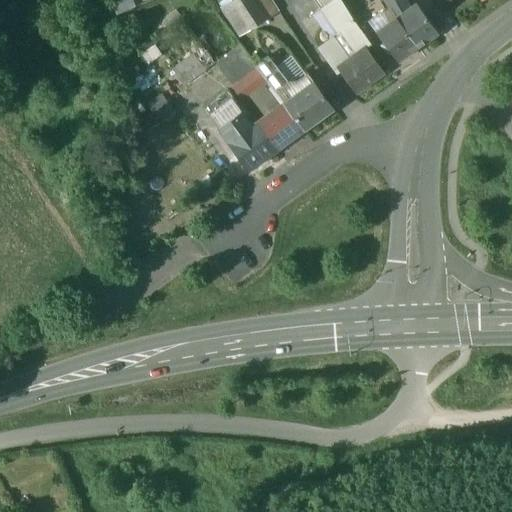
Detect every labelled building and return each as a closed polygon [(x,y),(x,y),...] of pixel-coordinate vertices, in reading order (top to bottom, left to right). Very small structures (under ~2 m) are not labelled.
[(276,11),(268,0),(234,0),(222,8),(239,34),(276,11)] [(314,0),(321,10),(333,0),(314,0)] [(355,21),(341,0),(333,0),(321,10),(338,33),(318,48),(333,70),(334,70),(338,68),(338,67),(365,48),(366,48),(371,44),(355,21)] [(410,8),(405,0),(385,0),(390,7),(396,17),(410,8)] [(410,8),(396,17),(417,48),(438,33),(416,3),(410,8)] [(390,7),(383,11),(390,22),(396,17),(390,7)] [(390,22),(376,32),(398,62),(417,48),(396,17),(390,22)] [(256,67),(240,45),(216,64),(232,85),(256,67)] [(365,48),(338,67),(338,68),(356,93),(383,73),(366,48),(365,48)] [(192,52),(174,67),(186,84),(204,69),(192,52)] [(232,85),(231,86),(242,101),(268,81),(256,67),(232,85)] [(313,80),(283,102),(304,130),(334,109),(313,80)] [(283,102),(271,85),(266,89),(278,106),(283,102)] [(226,90),(203,107),(219,128),(242,111),(226,90)] [(278,106),(256,122),(277,150),(304,130),(283,102),(278,106)] [(242,111),(219,128),(229,142),(252,125),(242,111)] [(252,125),(229,142),(249,169),(277,150),(256,122),(252,125)] [(88,285),(70,291),(76,307),(92,294),(88,285)]
